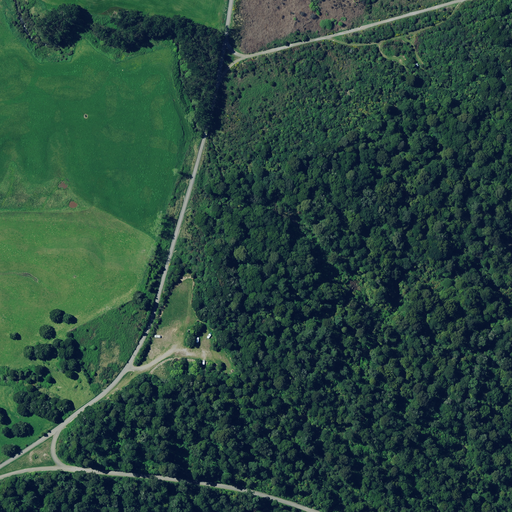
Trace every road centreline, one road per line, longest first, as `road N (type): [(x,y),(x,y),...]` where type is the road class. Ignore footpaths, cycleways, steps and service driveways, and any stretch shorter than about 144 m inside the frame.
road 1 (unclassified): [(231,0),(201,145),(148,323),(125,371),(57,428)]
road 2 (unclassified): [(63,469),(246,490),(315,511)]
road 3 (track): [(219,71),(460,0)]
road 4 (track): [(461,0),(434,21),(380,38),(328,34)]
